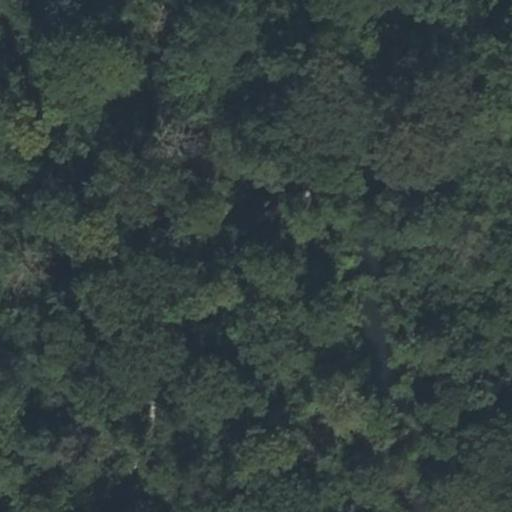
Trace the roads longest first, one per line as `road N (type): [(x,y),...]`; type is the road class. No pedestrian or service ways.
road 1 (unknown): [(301,0),(269,172),(221,211),(178,284),(140,459),(95,511)]
road 2 (track): [(177,511),(296,309),(353,0)]
